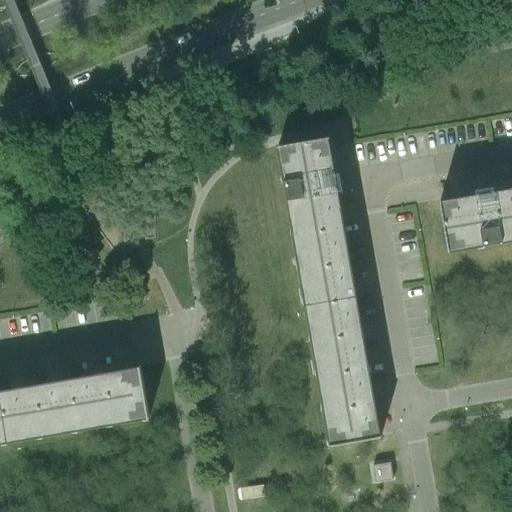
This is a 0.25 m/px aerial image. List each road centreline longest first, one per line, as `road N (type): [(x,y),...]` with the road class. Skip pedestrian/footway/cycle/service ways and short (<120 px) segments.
road 1 (residential): [(407,406),(376,193),(387,179),(511,157)]
road 2 (residential): [(198,511),(178,366),(164,335),(0,357)]
road 3 (primary): [(0,122),(311,0)]
